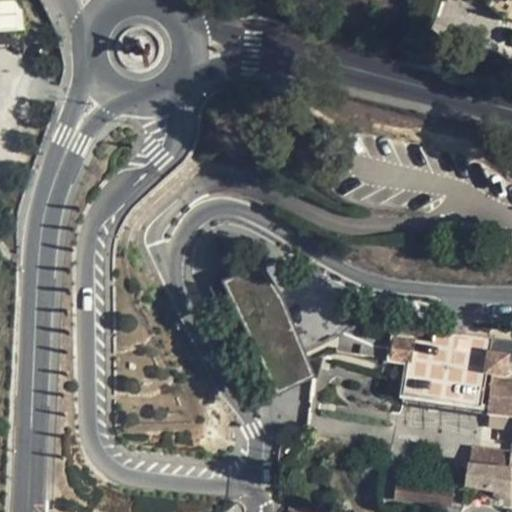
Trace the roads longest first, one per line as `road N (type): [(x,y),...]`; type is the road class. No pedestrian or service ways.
road 1 (unclassified): [(511,294),(377,282),(240,211),(203,214),(187,228),(175,273),(189,317),(252,429),(249,481)]
road 2 (unclassified): [(249,481),(221,487),(129,477),(106,467),(87,431),(83,250),(103,207),(173,144),(174,109),(162,88)]
road 3 (secondary): [(27,511),(35,260),(60,157)]
road 4 (secondary): [(511,113),(320,58)]
road 5 (secondary): [(320,58),(178,25)]
road 6 (secondary): [(176,74),(252,59),(320,58)]
